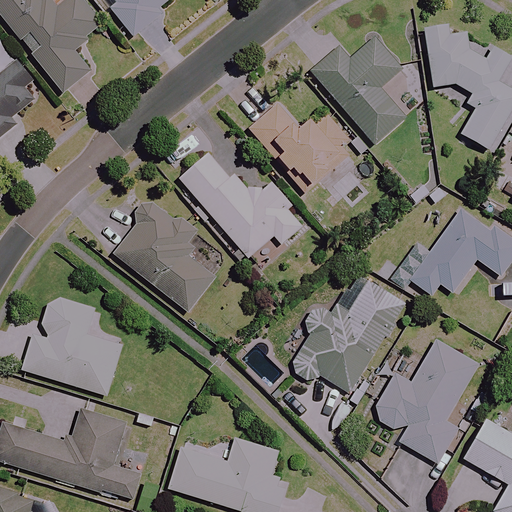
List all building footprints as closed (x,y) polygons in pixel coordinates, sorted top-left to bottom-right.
[(0,0),(0,14),(65,95),(92,73),(72,50),(103,25),(82,0),(69,0),(54,13),(43,0),(0,0)] [(158,11),(171,0),(110,0),(116,7),(112,10),(134,38),(162,16),(158,11)] [(452,37),(445,28),(425,31),(434,87),(455,85),(473,95),(468,105),(476,110),(461,136),(489,152),(511,110),(511,92),(497,84),(511,59),(489,46),(481,59),(468,52),(467,35),(452,37)] [(402,71),(376,40),(350,62),(339,50),(312,73),(375,146),(405,120),(380,90),(402,71)] [(0,142),(18,128),(11,120),(36,101),(26,89),(33,83),(17,63),(0,76),(0,142)] [(348,142),(327,117),(314,128),(311,124),(301,132),(279,106),(250,130),(278,163),(289,176),(289,175),(305,194),(348,157),(340,148),(348,142)] [(229,180),(208,156),(175,186),(244,264),(274,237),(282,246),(302,228),(287,211),(292,207),(273,185),(267,190),(264,192),(263,191),(262,191),(261,190),(260,190),(258,189),(257,189),(256,189),(255,188),(253,188),(252,188),(251,188),(249,188),(248,189),(247,189),(246,189),(234,176),(229,180)] [(181,227),(154,206),(152,206),(150,207),(148,207),(146,208),(144,209),(143,211),(141,212),(140,214),(139,216),(138,218),(137,220),(137,222),(137,224),(137,226),(137,228),(115,257),(189,314),(216,279),(188,257),(194,249),(188,244),(197,233),(184,223),(181,227)] [(511,262),(511,244),(460,209),(410,282),(432,297),(440,285),(453,295),(476,261),(501,278),(511,262)] [(320,376),(350,394),(404,304),(365,280),(342,318),(328,309),(326,309),(323,308),(320,309),(317,309),(314,310),(312,312),(310,314),(308,316),(306,319),(306,322),(305,325),(305,328),(306,330),(307,333),(309,336),(311,338),(296,362),(296,364),(296,367),(296,369),(297,371),(298,373),(299,375),(301,377),(303,378),(306,379),(308,380),(310,380),(313,380),(315,379),(317,378),(319,376),(320,376)] [(95,311),(60,300),(58,301),(56,303),(54,304),(52,306),(50,308),(49,311),(48,313),(47,316),(47,318),(47,321),(47,323),(47,326),(48,329),(49,331),(50,333),(48,341),(34,336),(23,372),(107,397),(123,346),(87,335),(95,311)] [(410,429),(401,444),(438,465),(459,428),(447,421),(478,366),(436,342),(412,384),(395,375),(375,409),(381,413),(381,415),(381,417),(382,419),(383,421),(384,423),(386,425),(387,426),(389,427),(391,428),(394,429),(396,429),(398,429),(400,428),(402,427),(404,426),(410,429)] [(125,425),(81,412),(71,446),(3,426),(0,436),(0,463),(132,501),(139,476),(112,468),(125,425)] [(511,511),(511,435),(487,421),(465,460),(508,485),(492,511),(511,511)] [(281,454),(235,440),(228,463),(182,449),(169,490),(239,511),(279,511),(288,484),(273,479),(281,454)] [(34,511),(37,502),(0,490),(0,511),(34,511)]
